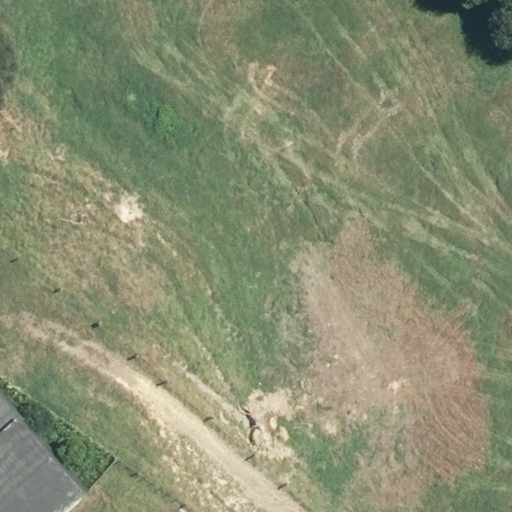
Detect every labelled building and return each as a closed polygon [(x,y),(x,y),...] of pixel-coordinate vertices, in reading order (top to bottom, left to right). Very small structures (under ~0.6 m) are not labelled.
[(444,0),(439,0),(397,29),(415,57),(462,26),(444,0)] [(125,43),(100,86),(133,105),(158,62),(125,43)] [(301,191),(263,175),(243,221),(282,237),(301,191)] [(511,241),(511,228),(494,214),(455,266),(480,285),(511,241)] [(0,511),(77,511),(102,491),(0,378),(0,511)] [(380,451),(338,511),(504,511),(499,510),(498,511),(482,511),(457,496),(464,485),(428,463),(420,475),(380,451)]
